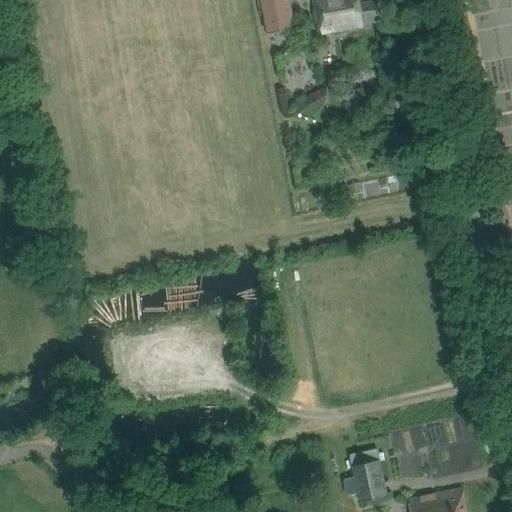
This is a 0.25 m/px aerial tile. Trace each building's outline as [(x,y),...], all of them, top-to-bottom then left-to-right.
[(289,0),(265,0),(271,31),(295,26),(289,0)] [(359,0),(317,0),(324,33),(376,23),(375,18),(383,17),(380,0),(372,0),(360,2),(359,0)] [(358,183),(349,185),(351,195),(360,193),(358,183)] [(348,195),(346,185),(339,186),(341,197),(348,195)] [(380,461),(352,467),(360,503),(388,497),(380,461)] [(468,511),(464,488),(410,500),(412,511),(468,511)] [(136,511),(132,489),(110,493),(113,511),(136,511)]
